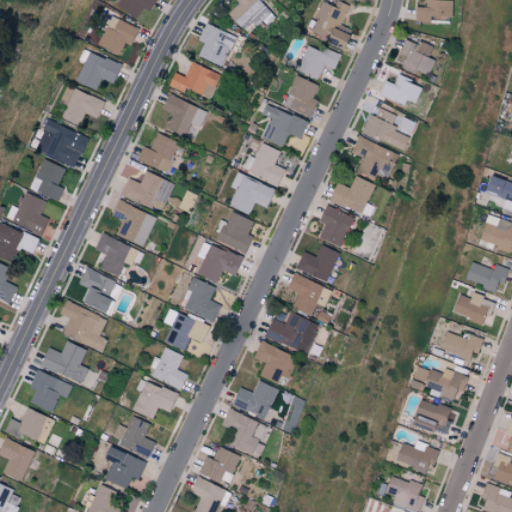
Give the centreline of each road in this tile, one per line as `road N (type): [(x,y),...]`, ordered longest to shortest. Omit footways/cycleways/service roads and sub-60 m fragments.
road 1 (residential): [(158,511),(393,0)]
road 2 (residential): [(0,393),(196,0)]
road 3 (residential): [(451,511),(511,352)]
